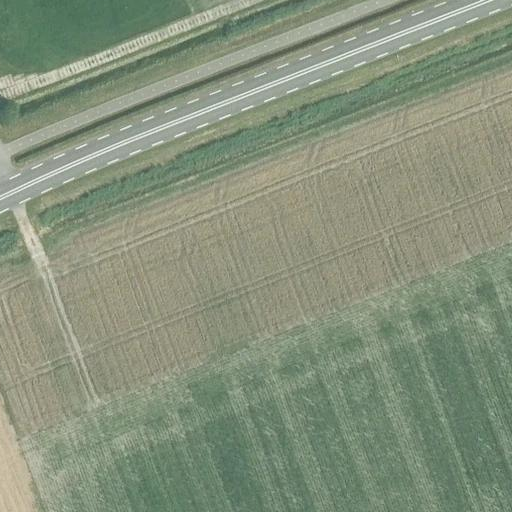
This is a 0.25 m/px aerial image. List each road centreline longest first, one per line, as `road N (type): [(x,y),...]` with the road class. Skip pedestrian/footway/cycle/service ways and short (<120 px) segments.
road 1 (primary): [(0,198),(494,0)]
road 2 (track): [(0,93),(247,0)]
